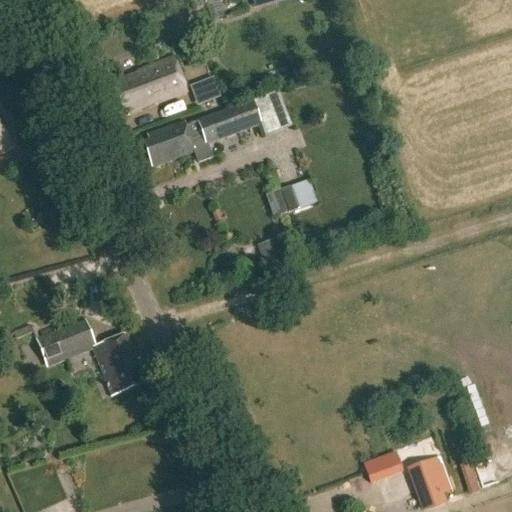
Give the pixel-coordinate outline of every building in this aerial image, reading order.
[(185,95),(172,61),(137,74),(138,76),(111,86),(120,110),(126,108),(128,114),(156,103),(157,105),(185,95)] [(195,89),(202,109),(223,101),(215,81),(195,89)] [(291,130),(278,94),(186,126),(184,123),(146,136),(148,142),(142,144),(151,171),(196,155),(194,150),(205,146),(206,148),(261,129),(264,139),(291,130)] [(0,149),(10,145),(0,121),(0,149)] [(309,184),(272,197),(279,220),(318,208),(309,184)] [(281,262),(274,242),(257,248),(264,268),(281,262)] [(47,371),(94,353),(111,395),(143,382),(124,335),(92,347),(83,323),(55,334),(53,329),(40,334),(42,340),(36,342),(47,371)] [(431,462),(406,471),(418,505),(443,496),(431,462)]
